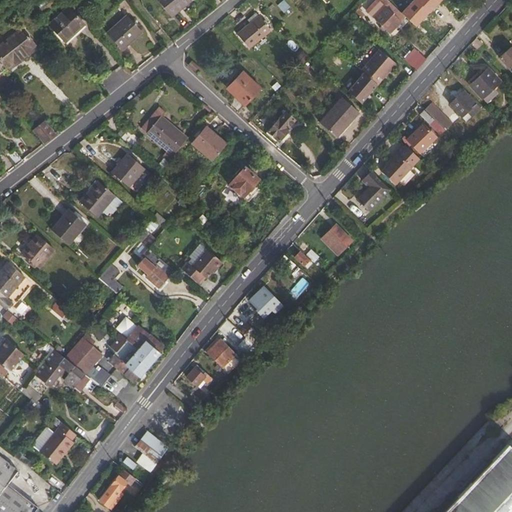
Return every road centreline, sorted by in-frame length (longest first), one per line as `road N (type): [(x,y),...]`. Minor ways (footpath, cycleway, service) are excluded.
road 1 (secondary): [(323,192),(227,298),(61,511)]
road 2 (secondary): [(496,0),(323,192)]
road 3 (residential): [(0,191),(167,58)]
road 4 (residential): [(167,58),(323,192)]
road 5 (track): [(432,511),(511,422)]
